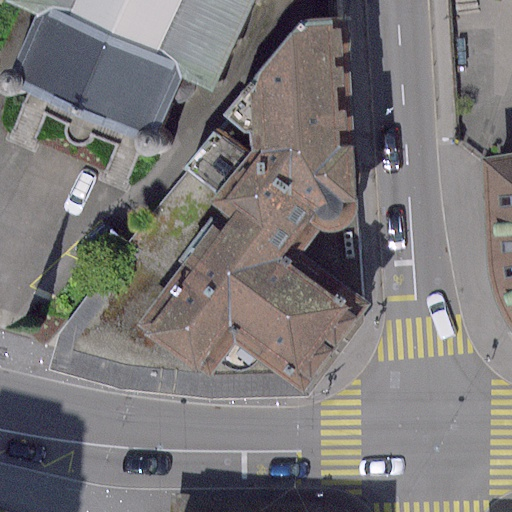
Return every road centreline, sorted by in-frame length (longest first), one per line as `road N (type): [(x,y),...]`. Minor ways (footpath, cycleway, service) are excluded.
road 1 (residential): [(402,0),(434,443)]
road 2 (primary): [(0,427),(171,448),(434,443)]
